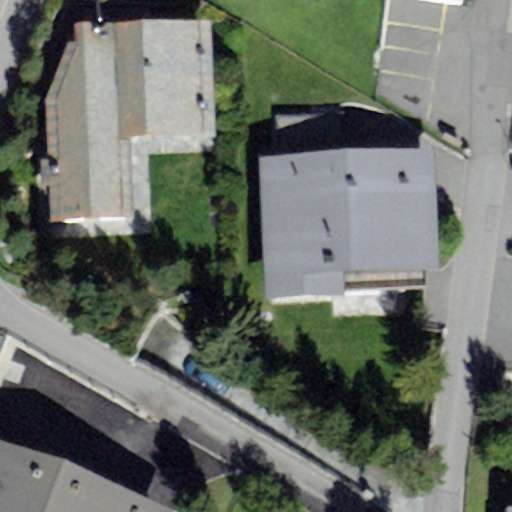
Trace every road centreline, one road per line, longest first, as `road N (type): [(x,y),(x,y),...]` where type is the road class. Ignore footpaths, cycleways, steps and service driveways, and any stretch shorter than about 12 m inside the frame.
road 1 (residential): [(354,511),(0,303),(0,63),(21,0)]
road 2 (residential): [(450,511),(499,0)]
